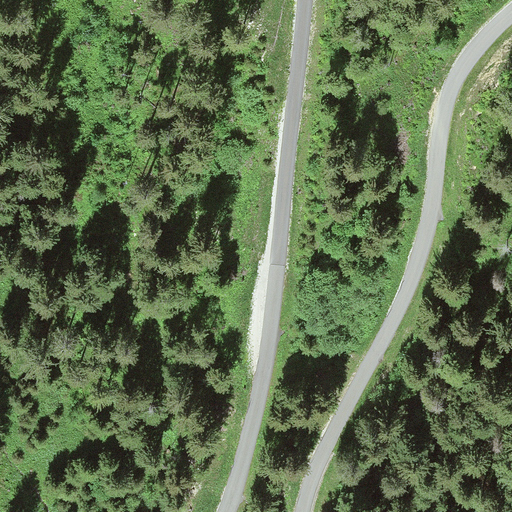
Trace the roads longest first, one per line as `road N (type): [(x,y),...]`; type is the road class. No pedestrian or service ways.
road 1 (unclassified): [(302,511),(331,435),(406,291),(454,80),(511,12)]
road 2 (unclassified): [(302,0),(265,354),(226,511)]
road 3 (track): [(55,511),(0,393)]
